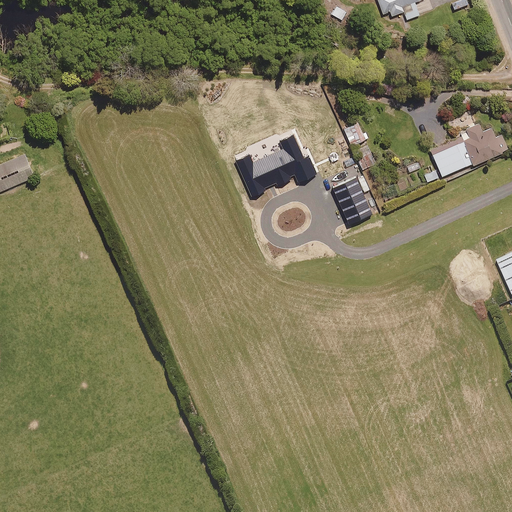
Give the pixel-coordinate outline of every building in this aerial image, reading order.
[(419,0),(377,0),(383,13),(390,10),(392,15),(404,11),(407,19),(419,14),(414,2),(419,0)] [(346,10),(339,7),(335,16),(342,19),(346,10)] [(358,122),(344,129),(351,145),(368,138),(365,132),(363,133),(358,122)] [(478,122),(466,128),(467,130),(461,133),(462,136),(430,150),(441,176),(472,163),(473,165),(508,149),(502,134),(495,137),(491,127),(482,131),(478,122)] [(250,153),(234,160),(252,198),(296,179),(298,182),(316,174),(309,157),(304,159),(294,135),(279,141),(282,148),(253,161),(250,153)] [(367,145),(356,150),(364,169),(376,163),(367,145)] [(0,190),(33,177),(24,154),(0,164),(0,190)] [(438,177),(435,170),(425,174),(427,181),(438,177)] [(357,177),(333,187),(350,225),(374,214),(357,177)] [(511,295),(511,254),(496,261),(511,296),(511,295)]
